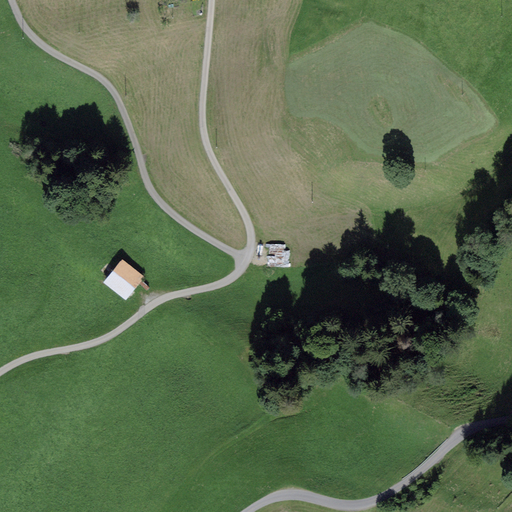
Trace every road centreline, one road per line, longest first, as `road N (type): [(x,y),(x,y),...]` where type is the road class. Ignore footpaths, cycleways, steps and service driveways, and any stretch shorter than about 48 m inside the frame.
road 1 (track): [(0,373),(101,341),(154,304),(239,271),(252,241),(248,219),(206,135),(213,0)]
road 2 (track): [(13,0),(56,56),(116,91),(160,204),(245,257)]
road 3 (unclassified): [(511,419),(462,434),(396,494),(360,507),(299,493),(249,511)]
